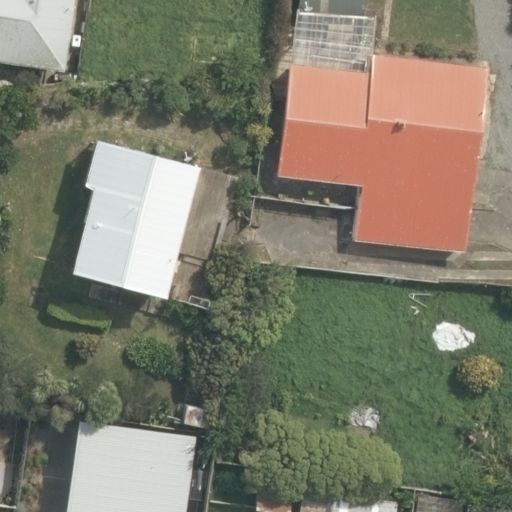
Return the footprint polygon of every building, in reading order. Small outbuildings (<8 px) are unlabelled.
[(0,0),(0,62),(65,72),(76,0),(0,0)] [(464,257),(486,66),(371,52),(375,18),(295,8),(276,174),(359,184),(351,244),(464,257)] [(201,164),(95,137),(82,185),(91,187),(70,272),(167,297),(201,164)] [(177,511),(189,426),(73,410),(58,511),(177,511)] [(306,489),(303,511),(398,511),(400,498),(306,489)] [(511,511),(511,507),(466,502),(465,511),(511,511)]
